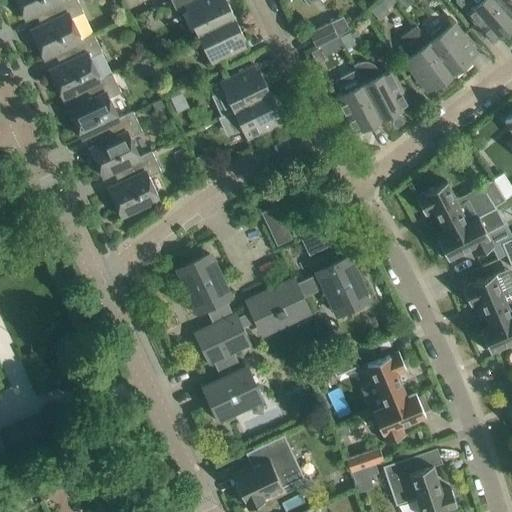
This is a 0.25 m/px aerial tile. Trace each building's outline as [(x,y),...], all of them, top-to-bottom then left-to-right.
[(15,0),(24,18),(35,13),(61,0),(15,0)] [(61,0),(35,13),(41,25),(30,30),(43,58),(54,53),(54,52),(81,39),(71,18),(83,12),(77,0),(61,0)] [(197,34),(235,17),(226,0),(170,0),(176,11),(184,8),(197,34)] [(411,0),(397,0),(405,9),(413,2),(411,0)] [(511,27),(511,16),(497,0),(455,0),(456,0),(455,1),(466,13),(478,27),(491,42),(498,36),(500,38),(511,27)] [(511,0),(497,0),(511,16),(511,0)] [(338,35),(348,27),(342,15),(308,32),(315,47),(338,35)] [(211,64),(246,47),(242,39),(245,38),(235,17),(197,34),(211,64)] [(478,53),(455,22),(429,42),(454,74),(472,60),(471,58),(478,53)] [(403,61),(426,92),(434,87),(435,89),(454,74),(429,42),(418,27),(404,38),(413,54),(403,61)] [(349,32),(340,37),(346,49),(355,44),(349,32)] [(62,98),(73,93),(72,92),(100,79),(100,78),(90,58),(102,52),(93,33),(81,39),(54,52),(54,53),(60,65),(49,70),(62,98)] [(310,52),(316,63),(325,58),(319,47),(310,52)] [(353,64),(355,69),(363,83),(362,83),(382,120),(402,109),(401,107),(409,103),(391,68),(381,73),(378,67),(377,68),(374,64),(372,63),(369,61),(365,60),(362,61),(359,62),(358,61),(353,64)] [(223,90),(213,94),(212,95),(222,116),(270,93),(260,72),(258,73),(254,64),(219,81),(223,90)] [(355,69),(335,80),(342,94),(334,98),(352,133),(360,129),(361,131),(382,120),(362,83),(363,83),(355,69)] [(81,137),(94,131),(93,131),(119,119),(118,118),(109,97),(121,92),(112,73),(100,78),(100,79),(72,92),(73,93),(79,105),(68,110),(81,137)] [(270,93),(222,116),(221,116),(230,134),(242,129),(247,140),(282,123),(278,115),(280,114),(270,93)] [(102,176),(112,171),(140,157),(139,157),(129,136),(141,130),(132,112),(118,118),(119,119),(93,131),(94,131),(99,144),(89,149),(102,176)] [(148,176),(160,170),(151,151),(139,157),(140,157),(112,171),(113,171),(118,183),(107,189),(120,216),(159,198),(148,176)] [(202,172),(213,167),(205,152),(194,157),(202,172)] [(511,187),(502,172),(492,178),(505,199),(511,195),(511,187)] [(492,178),(480,185),(481,186),(494,207),(505,199),(492,178)] [(446,180),(415,196),(425,214),(433,210),(445,232),(467,220),(478,215),(479,216),(495,208),(494,207),(481,186),(456,199),(446,180)] [(276,205),(261,212),(277,244),(291,237),(276,205)] [(439,241),(433,244),(440,256),(445,253),(448,258),(471,246),(475,255),(494,245),(487,233),(504,224),(496,207),(495,208),(479,216),(478,215),(467,220),(445,232),(436,236),(439,241)] [(330,224),(301,238),(308,255),(337,241),(330,224)] [(511,237),(501,242),(506,254),(511,251),(511,237)] [(230,296),(209,253),(177,268),(198,311),(205,308),(213,324),(230,316),(222,300),(230,296)] [(369,298),(349,255),(316,271),(317,273),(295,283),(302,297),(324,287),(337,314),(369,298)] [(494,273),(462,286),(470,305),(479,301),(489,324),(511,314),(511,289),(503,293),(494,273)] [(284,310),(304,301),(302,297),(295,283),(293,279),(247,301),(251,310),(256,320),(257,323),(277,314),(278,317),(286,313),(284,310)] [(248,343),(241,327),(256,320),(251,310),(236,317),(235,314),(230,316),(213,324),(195,333),(209,361),(216,358),(232,350),(248,343)] [(482,333),(476,336),(482,348),(488,346),(490,351),(511,341),(511,314),(489,324),(480,328),(482,333)] [(262,398),(246,366),(241,368),(232,350),(216,358),(225,376),(203,386),(218,419),(222,417),(224,422),(236,417),(234,412),(262,398)] [(384,405),(407,396),(397,373),(406,369),(398,350),(366,364),(384,405)] [(352,355),(330,366),(336,378),(358,367),(352,355)] [(384,405),(372,410),(386,442),(404,434),(401,425),(425,415),(424,412),(429,409),(423,393),(417,396),(415,392),(407,396),(384,405)] [(38,410),(11,422),(22,447),(26,445),(49,435),(48,433),(38,410)] [(233,441),(228,432),(224,434),(228,443),(233,441)] [(259,462),(232,474),(248,507),(264,499),(264,497),(283,488),(282,487),(304,477),(284,434),(253,448),(259,462)] [(422,511),(438,511),(457,506),(450,487),(441,490),(432,464),(444,460),(440,446),(415,454),(382,465),(395,505),(417,498),(422,511)] [(378,448),(346,459),(350,471),(382,460),(378,448)] [(66,464),(32,481),(37,491),(53,484),(57,492),(75,483),(66,464)] [(34,489),(30,482),(18,487),(23,495),(34,489)]
